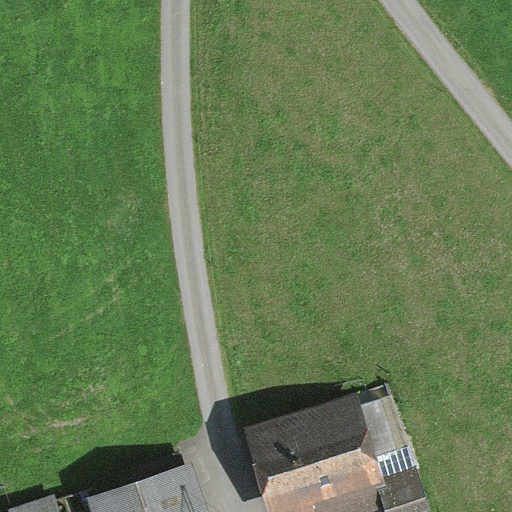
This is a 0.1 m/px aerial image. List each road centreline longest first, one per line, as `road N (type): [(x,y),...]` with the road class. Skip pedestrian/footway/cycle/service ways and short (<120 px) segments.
road 1 (residential): [(236,511),(186,228),(174,0)]
road 2 (unclassified): [(393,0),(511,158)]
